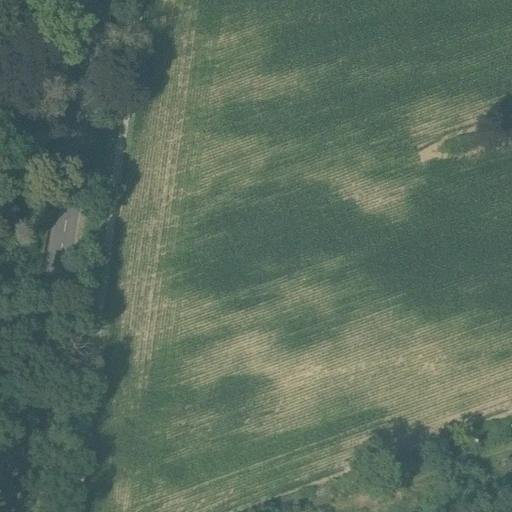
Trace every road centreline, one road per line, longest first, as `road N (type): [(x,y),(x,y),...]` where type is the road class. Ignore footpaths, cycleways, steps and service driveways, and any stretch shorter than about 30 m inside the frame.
road 1 (tertiary): [(19,511),(101,0)]
road 2 (track): [(341,511),(511,455)]
